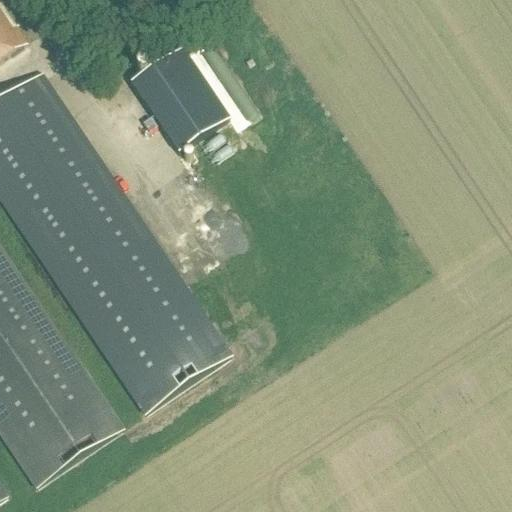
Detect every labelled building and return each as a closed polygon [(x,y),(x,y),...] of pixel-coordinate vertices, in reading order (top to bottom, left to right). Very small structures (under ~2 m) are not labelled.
[(0,67),(29,49),(0,5),(0,67)] [(179,160),(230,126),(182,55),(131,89),(179,160)] [(41,81),(0,108),(0,203),(146,421),(231,363),(41,81)] [(207,238),(186,246),(196,274),(218,267),(207,238)] [(0,437),(38,494),(123,436),(0,253),(0,437)]
